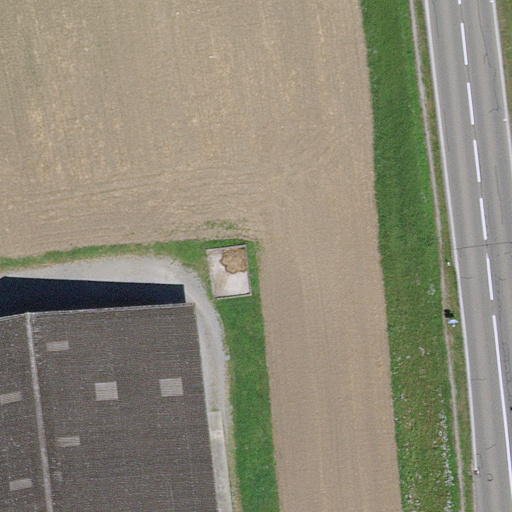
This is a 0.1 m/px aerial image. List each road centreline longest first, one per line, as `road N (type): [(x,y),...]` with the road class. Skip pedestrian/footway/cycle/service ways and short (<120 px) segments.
road 1 (secondary): [(511,478),(458,0)]
road 2 (track): [(0,285),(150,270)]
